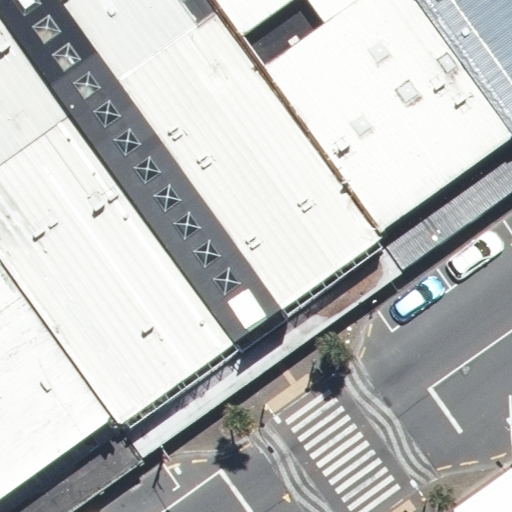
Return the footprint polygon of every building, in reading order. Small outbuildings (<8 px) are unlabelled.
[(0,0),(0,278),(117,442),(162,409),(381,254),(199,0),(0,0)] [(199,0),(381,254),(511,160),(511,152),(402,0),(199,0)] [(511,0),(402,0),(511,152),(511,0)] [(0,511),(16,511),(117,442),(0,278),(0,511)] [(511,511),(511,501),(496,511),(511,511)]
